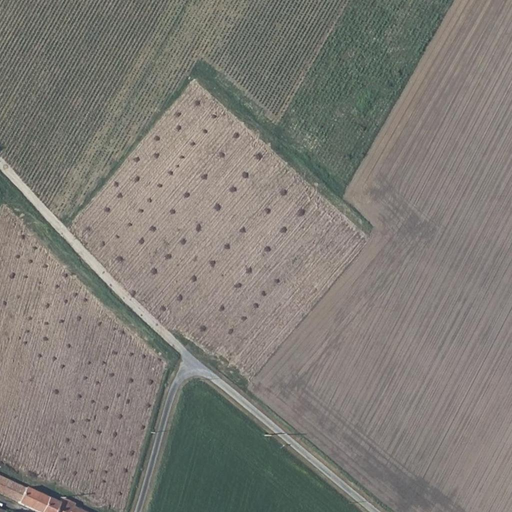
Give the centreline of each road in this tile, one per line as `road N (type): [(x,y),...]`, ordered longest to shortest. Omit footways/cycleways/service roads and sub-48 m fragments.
road 1 (unclassified): [(374,511),(198,370),(173,389),(138,511)]
road 2 (track): [(190,372),(176,345),(0,162)]
